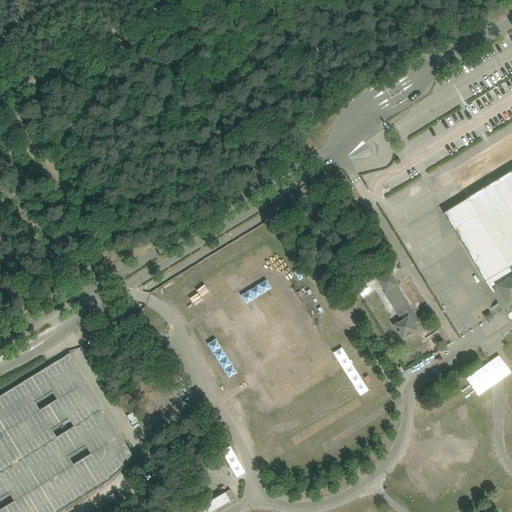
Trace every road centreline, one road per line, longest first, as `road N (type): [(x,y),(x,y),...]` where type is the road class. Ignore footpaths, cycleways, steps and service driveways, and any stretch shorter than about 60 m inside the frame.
road 1 (unclassified): [(344,138),(0,347)]
road 2 (unclassified): [(0,366),(338,155)]
road 3 (unclassified): [(437,65),(370,105),(344,138)]
